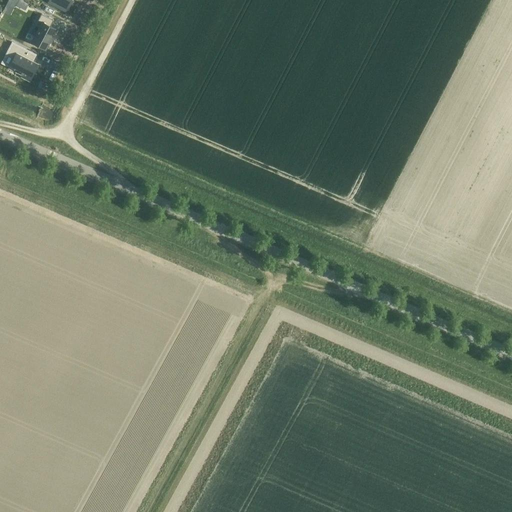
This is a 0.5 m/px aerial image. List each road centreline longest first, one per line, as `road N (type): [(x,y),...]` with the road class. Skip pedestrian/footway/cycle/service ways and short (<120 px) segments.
road 1 (unclassified): [(511,358),(50,156)]
road 2 (track): [(64,131),(135,0)]
